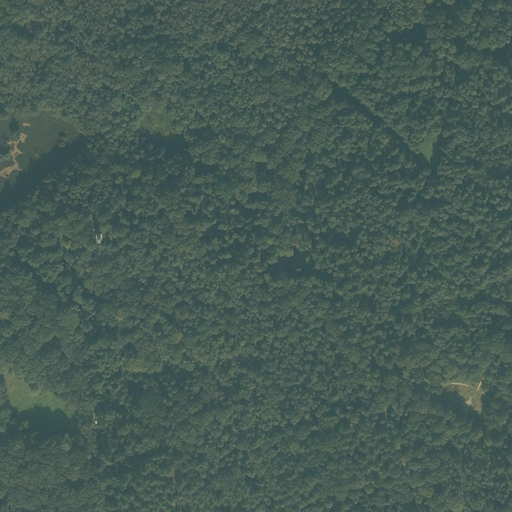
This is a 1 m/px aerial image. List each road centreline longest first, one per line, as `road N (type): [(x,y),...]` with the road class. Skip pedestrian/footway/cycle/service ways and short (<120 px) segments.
road 1 (track): [(101,236),(160,248),(194,294),(230,299),(309,431)]
road 2 (track): [(384,411),(241,173)]
road 3 (track): [(436,168),(384,411)]
road 4 (track): [(241,173),(135,0)]
road 5 (track): [(464,32),(436,168)]
